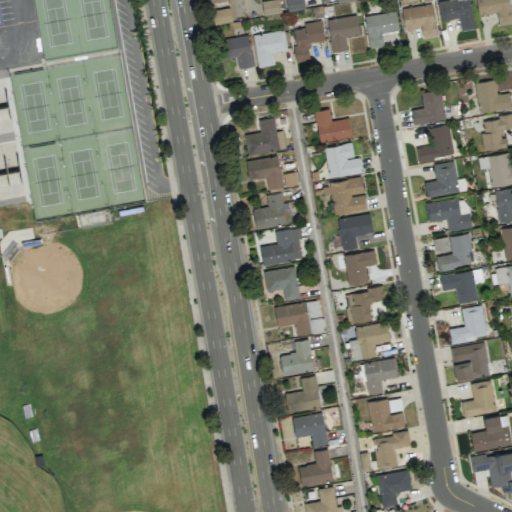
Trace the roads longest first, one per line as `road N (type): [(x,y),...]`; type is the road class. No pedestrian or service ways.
road 1 (secondary): [(154,0),(244,511)]
road 2 (secondary): [(271,511),(183,0)]
road 3 (residential): [(374,76),(446,489)]
road 4 (residential): [(202,107),(511,51)]
